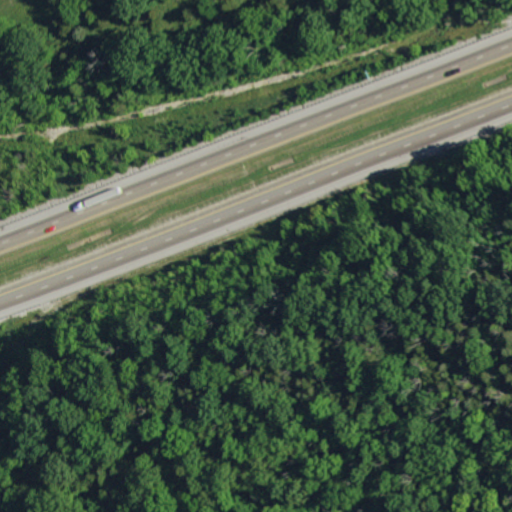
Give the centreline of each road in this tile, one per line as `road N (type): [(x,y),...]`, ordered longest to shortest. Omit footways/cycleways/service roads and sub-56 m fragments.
road 1 (motorway): [(0,310),(511,109)]
road 2 (motorway): [(511,42),(0,242)]
